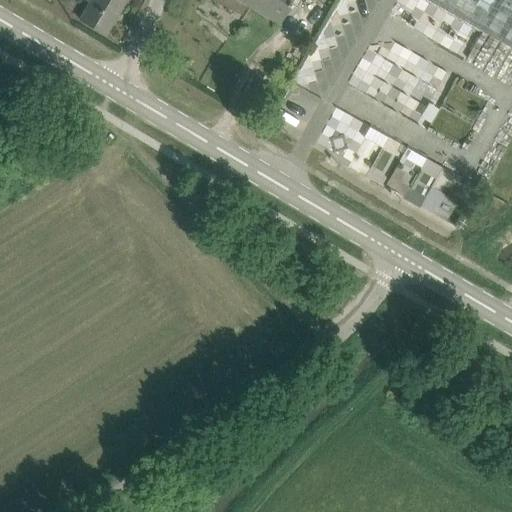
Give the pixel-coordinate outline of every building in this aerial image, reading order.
[(81,19),(105,34),(125,0),(87,0),(91,2),(81,19)] [(248,0),(247,3),(280,22),(292,2),(290,2),(291,0),(248,0)] [(511,0),(429,0),(511,47),(511,0)] [(412,90),(402,103),(428,121),(437,108),(421,96),(430,84),(423,78),(431,67),(404,47),(396,58),(404,64),(394,77),(412,90)] [(362,136),(381,146),(386,135),(368,125),(362,136)] [(384,188),(420,205),(431,182),(458,194),(466,177),(403,148),(384,188)] [(430,187),(421,208),(446,219),(456,198),(430,187)]
